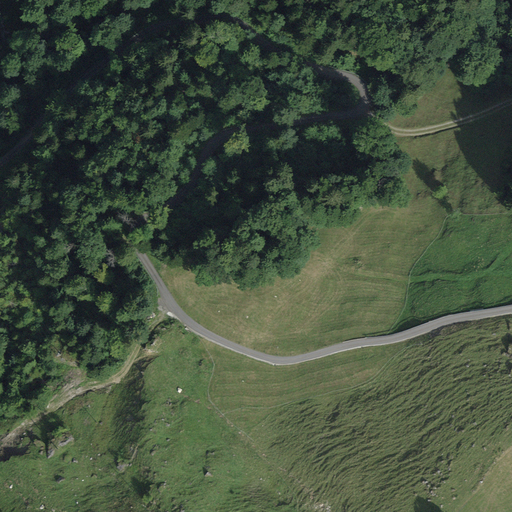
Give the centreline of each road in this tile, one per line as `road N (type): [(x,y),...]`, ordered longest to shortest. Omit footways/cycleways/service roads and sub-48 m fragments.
road 1 (unclassified): [(511,309),(293,360),(266,358),(205,333),(168,306),(133,244),(139,217),(167,205),(242,133),(363,108),(355,79),(247,33),(168,23),(148,30),(100,64),(0,164)]
road 2 (track): [(363,108),(382,125),(418,132),(511,101)]
